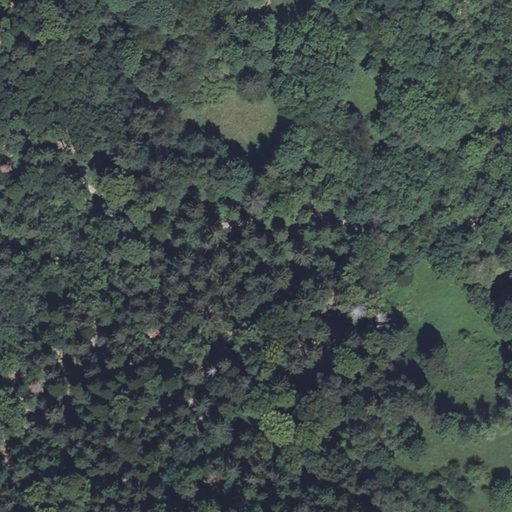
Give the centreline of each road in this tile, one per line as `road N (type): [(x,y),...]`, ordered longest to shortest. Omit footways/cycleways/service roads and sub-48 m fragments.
road 1 (track): [(0,146),(117,203),(152,232),(271,217)]
road 2 (track): [(271,217),(307,244),(388,256),(417,248),(473,210)]
